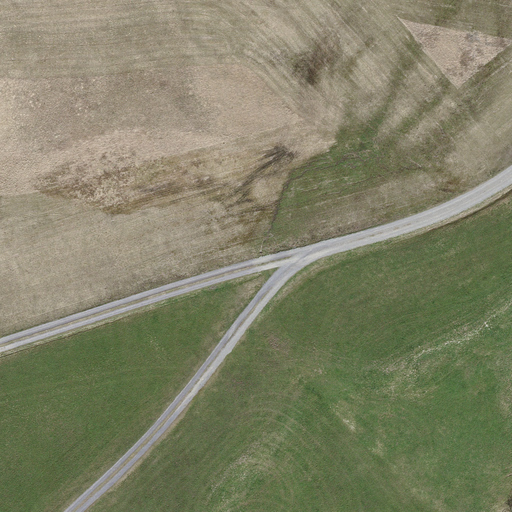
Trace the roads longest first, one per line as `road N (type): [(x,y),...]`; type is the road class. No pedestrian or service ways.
road 1 (track): [(511,173),(407,225),(0,344)]
road 2 (track): [(75,511),(181,417),(302,255)]
